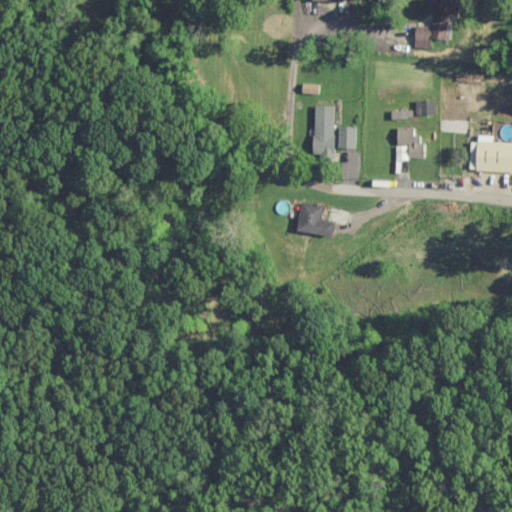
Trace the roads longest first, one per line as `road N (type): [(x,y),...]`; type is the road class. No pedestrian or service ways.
road 1 (residential): [(386,191),(342,189),(293,168),(286,145),(292,0)]
road 2 (residential): [(386,191),(511,202)]
